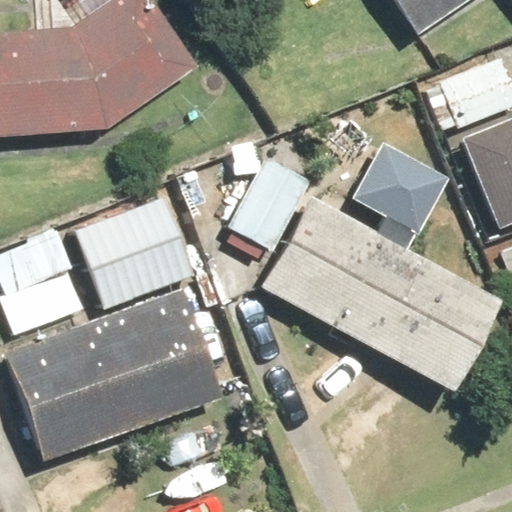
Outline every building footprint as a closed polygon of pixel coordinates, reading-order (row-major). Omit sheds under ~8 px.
[(0,138),(92,132),(186,70),(139,0),(112,0),(61,34),(0,37),(0,138)] [(511,0),(374,0),(401,41),(463,0),(498,0),(511,20),(511,0)] [(486,58),(423,81),(441,129),(504,106),(486,58)] [(511,84),(510,85),(511,89),(511,128),(509,121),(454,143),(489,231),(511,221),(511,84)] [(305,199),(252,293),(440,399),(494,305),(398,251),(437,183),(372,146),(341,201),(369,217),(361,231),(305,199)] [(144,196),(54,233),(87,314),(177,277),(144,196)] [(0,351),(0,391),(25,464),(210,401),(173,292),(0,351)]
